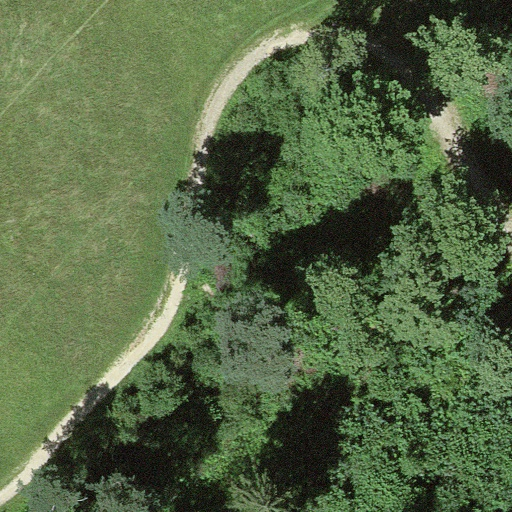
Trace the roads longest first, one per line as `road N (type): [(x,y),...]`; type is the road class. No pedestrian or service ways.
road 1 (track): [(372,32),(347,22),(313,25),(263,42),(234,63),(209,105),(188,239),(166,311),(105,396),(0,490)]
road 2 (track): [(372,32),(405,55),(511,241)]
